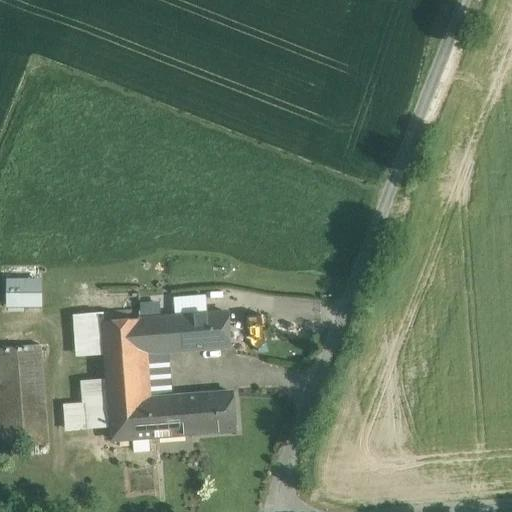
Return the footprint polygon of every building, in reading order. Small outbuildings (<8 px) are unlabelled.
[(42,306),(41,276),(4,278),(5,307),(42,306)] [(226,314),(200,316),(203,349),(229,347),(226,314)] [(200,315),(104,323),(114,439),(202,431),(199,393),(150,397),(146,354),(203,349),(200,316),(200,315)] [(15,339),(16,349),(0,350),(0,436),(1,449),(49,446),(43,348),(25,349),(24,338),(15,339)] [(231,390),(199,393),(202,431),(234,429),(231,390)]
